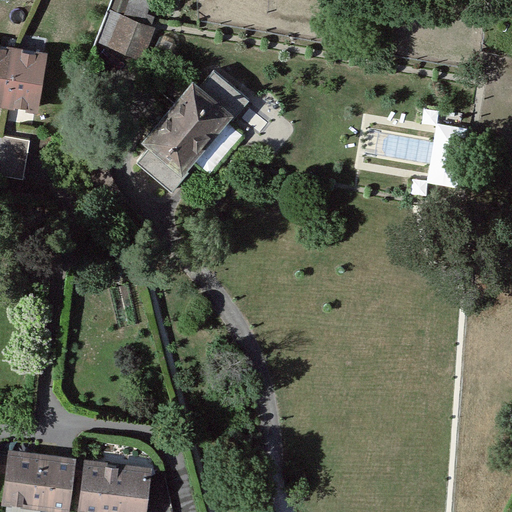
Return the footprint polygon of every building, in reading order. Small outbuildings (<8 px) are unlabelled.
[(129,0),(123,16),(151,26),(155,17),(146,14),(151,2),(146,0),(129,0)] [(141,59),(154,28),(151,26),(123,16),(120,14),(108,46),(141,59)] [(0,104),(6,106),(16,45),(8,44),(8,46),(0,45),(0,104)] [(16,45),(6,106),(15,107),(15,104),(27,106),(27,109),(39,111),(49,50),(38,48),(38,52),(23,49),(23,46),(16,45)] [(191,81),(139,141),(148,149),(136,162),(171,192),(188,173),(185,171),(230,119),(232,121),(248,101),(214,72),(200,88),(191,81)] [(439,120),(435,180),(468,182),(472,123),(439,120)] [(30,139),(0,134),(0,137),(0,174),(24,178),(30,139)] [(67,508),(75,453),(7,444),(0,499),(67,508)] [(145,511),(151,462),(83,454),(77,509),(82,510),(82,511),(145,511)]
